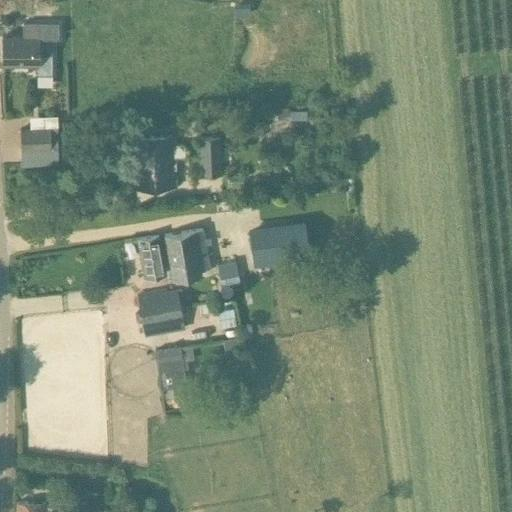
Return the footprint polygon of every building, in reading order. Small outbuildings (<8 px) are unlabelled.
[(23,34),(2,35),(2,63),(38,62),(37,75),(52,75),(52,52),(52,37),(57,37),(57,23),(23,23),(23,34)] [(278,119),(290,118),(290,108),(277,108),(278,119)] [(272,110),(259,111),(260,120),(272,119),(272,110)] [(182,114),(184,130),(197,128),(194,112),(182,114)] [(233,115),(224,124),(235,135),(244,125),(233,115)] [(50,128),(19,129),(19,139),(20,149),(20,165),(50,164),(58,164),(57,128),(50,128)] [(130,186),(175,185),(174,155),(183,155),(183,143),(174,143),(173,135),(130,135),(130,186)] [(220,174),(219,136),(198,137),(199,174),(220,174)] [(308,258),(305,235),(303,218),(246,227),(249,244),(252,265),(308,258)] [(171,279),(201,274),(200,269),(208,267),(202,228),(164,234),(171,279)] [(165,272),(158,235),(137,239),(144,276),(165,272)] [(219,278),(237,274),(235,260),(216,263),(219,278)] [(179,305),(175,291),(166,291),(166,289),(137,294),(141,320),(143,331),(182,324),(179,305)] [(156,349),(158,363),(183,360),(181,346),(156,349)] [(45,511),(46,503),(16,502),(16,511),(45,511)] [(86,511),(87,503),(74,503),(73,511),(86,511)]
